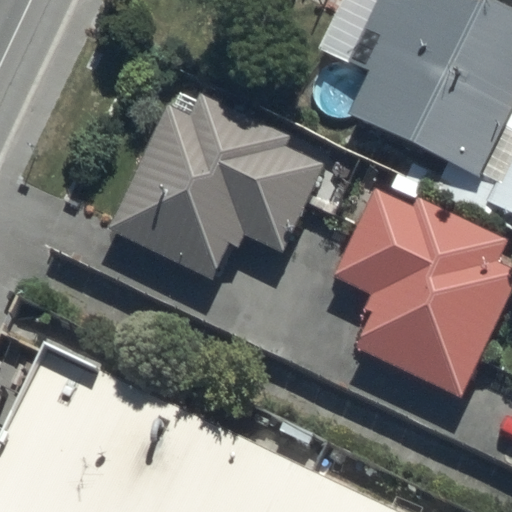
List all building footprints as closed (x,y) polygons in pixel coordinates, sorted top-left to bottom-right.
[(441,0),(385,0),(349,71),(371,83),(351,123),(480,190),(511,128),(511,25),(487,13),(483,21),(441,0)] [(191,127),(173,117),(112,239),(214,289),(232,252),(240,256),(247,243),(284,261),(326,176),(286,156),(291,147),(203,103),(191,127)] [(511,163),(489,210),(511,221),(511,163)] [(358,357),(463,406),(511,301),(511,279),(499,273),(509,250),(422,209),(418,219),(377,200),(337,285),(374,303),(366,320),(374,324),(358,357)] [(384,511),(54,355),(0,468),(0,511),(384,511)]
